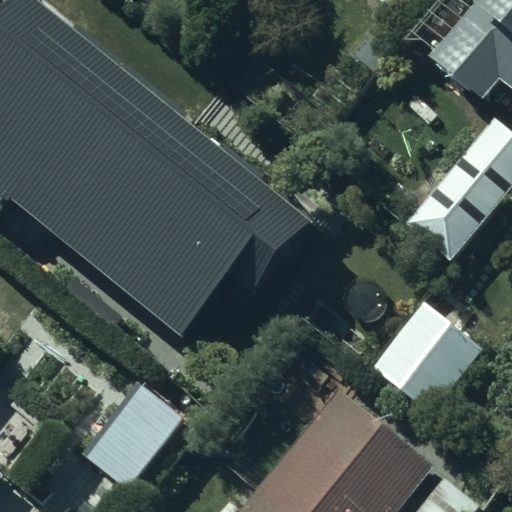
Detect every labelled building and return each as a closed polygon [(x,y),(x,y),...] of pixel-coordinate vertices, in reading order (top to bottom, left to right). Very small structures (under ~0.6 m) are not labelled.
[(37,0),(23,0),(0,28),(0,214),(179,367),(301,224),(37,0)] [(511,0),(503,0),(450,64),(507,112),(511,106),(511,0)] [(259,109),(201,60),(165,106),(225,153),(259,109)] [(511,139),(497,127),(409,233),(455,273),(511,202),(511,139)] [(428,313),(375,375),(433,421),(484,357),(428,313)] [(189,419),(147,387),(93,459),(135,491),(189,419)] [(345,392),(248,511),(413,511),(446,472),(345,392)] [(481,511),(449,483),(424,511),(481,511)]
